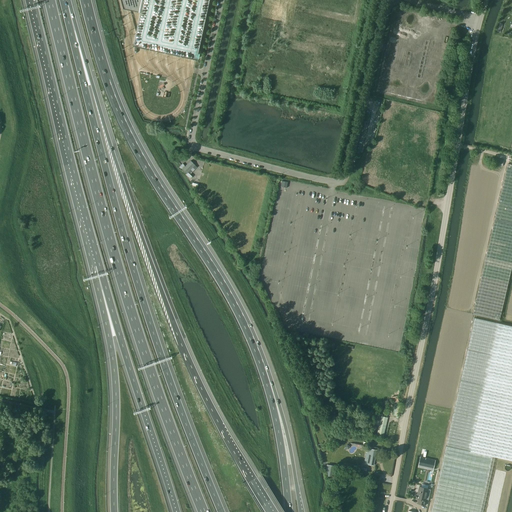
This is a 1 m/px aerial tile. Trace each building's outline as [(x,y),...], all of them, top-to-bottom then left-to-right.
[(209,0),(121,0),(123,8),(128,9),(136,11),(140,12),(133,46),(135,46),(139,47),(143,48),(146,49),(150,50),(153,50),(158,51),(161,52),(163,53),(164,53),(167,53),(172,54),(177,55),(181,56),(186,57),(189,58),(193,59),(198,60),(200,53),(198,53),(209,0)] [(300,0),(349,9),(351,0),(350,0),(300,0)] [(253,57),(308,67),(311,52),(278,46),(277,54),(269,53),(277,5),(262,3),(253,57)] [(299,27),(353,36),(354,27),(292,16),(290,24),(296,25),(295,28),(299,29),(299,27)] [(186,173),(195,165),(190,161),(185,166),(182,163),(179,166),(186,173)] [(500,322),(511,266),(511,166),(506,166),(473,316),(500,322)] [(482,511),(495,457),(511,460),(511,326),(499,324),(474,318),(430,511),(482,511)] [(387,418),(387,417),(381,416),(377,435),(383,437),(387,418)] [(372,454),(367,453),(365,462),(370,463),(373,464),(375,451),(372,451),(372,454)] [(425,500),(428,488),(419,486),(416,499),(418,499),(417,503),(425,505),(426,500),(425,500)]
